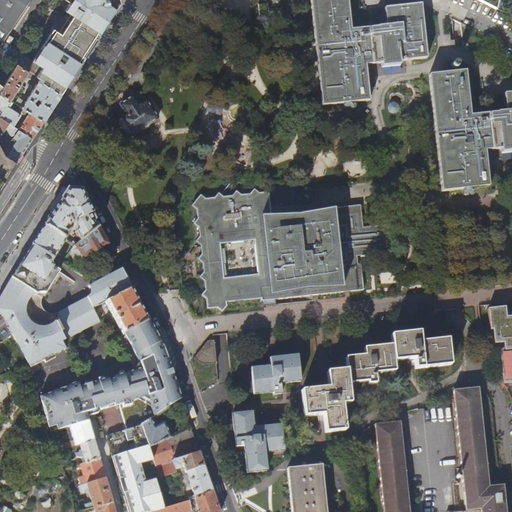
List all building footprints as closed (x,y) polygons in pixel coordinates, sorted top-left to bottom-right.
[(0,23),(15,0),(0,0),(0,46),(2,43),(0,42),(0,23)] [(3,41),(31,0),(15,0),(0,23),(0,42),(2,43),(3,41)] [(120,3),(119,0),(65,0),(70,3),(68,5),(70,7),(67,12),(71,14),(73,16),(82,22),(77,29),(79,30),(80,29),(87,33),(83,39),(92,45),(104,28),(120,3)] [(310,0),(322,106),(369,101),(365,65),(381,63),(381,67),(401,65),(400,61),(427,58),(421,4),(384,8),(386,26),(351,30),(347,0),(310,0)] [(258,5),(260,26),(270,26),(268,4),(258,5)] [(64,29),(73,16),(71,14),(57,34),(60,36),(64,29)] [(83,39),(87,33),(80,29),(79,30),(77,29),(82,22),(73,16),(64,29),(71,33),(63,44),(75,52),(79,46),(88,52),(92,45),(83,39)] [(69,82),(88,52),(79,46),(75,52),(63,44),(71,33),(64,29),(60,36),(57,34),(54,32),(51,36),(48,35),(38,50),(39,51),(34,58),(33,58),(31,62),(25,70),(28,72),(61,94),(69,82)] [(31,62),(3,41),(2,43),(0,46),(0,53),(17,65),(25,70),(31,62)] [(26,76),(28,72),(25,70),(17,65),(0,90),(0,93),(10,100),(14,94),(12,93),(24,75),(26,76)] [(429,75),(441,192),(489,187),(485,151),(500,149),(501,153),(511,151),(511,93),(504,94),(506,112),(471,116),(465,71),(429,75)] [(43,122),(61,94),(28,72),(26,76),(34,81),(29,90),(24,87),(21,90),(26,94),(22,100),(14,94),(10,100),(43,122)] [(14,94),(26,76),(24,75),(12,93),(14,94)] [(18,130),(32,139),(37,130),(43,122),(10,100),(0,93),(0,118),(11,126),(19,115),(14,112),(12,110),(14,107),(16,109),(21,112),(27,116),(18,130)] [(150,125),(150,123),(157,119),(158,116),(154,111),(151,106),(151,107),(147,101),(145,101),(139,104),(133,96),(131,96),(121,103),(120,105),(126,113),(120,117),(120,119),(117,121),(128,137),(131,135),(133,135),(140,130),(142,130),(145,129),(148,127),(150,125)] [(212,111),(219,113),(221,107),(223,103),(212,99),(208,110),(212,111)] [(396,101),(388,107),(394,114),(401,108),(396,101)] [(18,130),(11,126),(0,118),(0,136),(4,131),(13,136),(3,150),(5,155),(16,162),(24,151),(32,139),(18,130)] [(10,173),(16,162),(5,155),(3,150),(1,147),(0,143),(0,180),(4,183),(10,173)] [(68,190),(44,227),(64,238),(65,239),(69,232),(68,231),(71,226),(71,223),(74,223),(74,225),(77,231),(75,232),(80,241),(99,227),(91,210),(80,190),(68,190)] [(217,308),(222,312),(227,307),(226,303),(243,301),(261,299),(261,301),(299,297),(344,292),(363,290),(360,264),(357,264),(357,256),(392,252),(389,225),(363,228),(360,205),(271,215),(270,211),(268,192),(259,194),(254,190),(250,194),(241,195),(236,191),(232,196),(223,197),(218,193),(214,198),(205,199),(200,195),(192,206),(196,210),(197,219),(193,224),(198,228),(199,237),(195,242),(200,246),(201,255),(197,260),(202,264),(203,273),(199,278),(204,281),(205,290),(201,295),(206,299),(207,309),(217,308)] [(40,305),(40,301),(58,272),(50,268),(50,261),(64,238),(44,227),(34,243),(11,280),(0,298),(0,316),(5,321),(17,342),(28,363),(31,368),(41,363),(65,350),(61,343),(65,341),(66,341),(107,319),(101,306),(106,303),(132,289),(125,275),(121,269),(87,287),(89,289),(89,292),(89,294),(88,295),(87,297),(85,298),(55,314),(53,315),(50,315),(48,315),(45,313),(43,311),(41,307),(40,305)] [(109,244),(99,227),(80,241),(77,244),(75,245),(75,246),(81,259),(109,244)] [(106,303),(122,335),(123,334),(149,321),(140,303),(132,289),(106,303)] [(511,302),(478,306),(482,331),(487,346),(492,365),(503,383),(508,391),(511,402),(511,302)] [(0,343),(8,337),(13,344),(17,342),(5,321),(0,316),(0,343)] [(155,332),(149,321),(123,334),(128,343),(140,363),(164,350),(157,336),(155,332)] [(323,415),(325,433),(345,431),(342,404),(350,403),(348,384),(367,382),(368,385),(375,384),(374,374),(394,371),(393,361),(413,359),(414,369),(450,365),(447,339),(420,342),(419,332),(391,335),(392,345),(364,348),(364,356),(345,358),(346,370),(326,372),(328,388),(301,391),(304,417),(323,415)] [(207,341),(193,358),(201,364),(203,365),(204,365),(216,364),(214,341),(207,341)] [(123,374),(124,377),(128,389),(97,397),(89,400),(89,401),(93,415),(95,414),(94,411),(119,405),(126,431),(140,428),(140,427),(151,420),(181,400),(178,390),(169,366),(164,350),(140,363),(142,370),(133,372),(123,374)] [(273,392),(273,395),(282,394),(281,384),(300,382),(298,356),(269,358),(270,366),(250,368),(253,394),(273,392)] [(124,377),(123,374),(114,377),(114,379),(110,380),(109,378),(85,386),(85,387),(85,388),(124,377)] [(97,397),(128,389),(124,377),(85,388),(89,400),(97,397)] [(69,387),(53,391),(53,393),(40,396),(45,412),(77,403),(78,404),(81,403),(89,401),(89,400),(85,388),(85,387),(80,388),(79,389),(79,387),(77,383),(68,385),(69,387)] [(480,509),(480,511),(505,511),(503,486),(488,487),(479,387),(454,390),(465,511),(480,509)] [(93,415),(89,401),(81,403),(86,422),(89,421),(87,416),(93,415)] [(45,412),(50,428),(56,426),(57,430),(70,427),(86,422),(81,403),(78,404),(77,403),(45,412)] [(245,446),(248,473),(267,471),(265,453),(284,451),(281,425),(254,428),(252,412),(233,414),(236,447),(245,446)] [(148,450),(149,450),(170,439),(163,423),(154,428),(151,420),(140,427),(140,428),(126,431),(106,436),(109,446),(112,456),(147,448),(148,450)] [(89,421),(86,422),(70,427),(74,442),(56,447),(58,452),(80,444),(94,440),(91,431),(89,421)] [(408,511),(399,423),(374,425),(382,511),(408,511)] [(170,439),(149,450),(152,461),(158,478),(175,472),(171,461),(199,452),(191,428),(170,439)] [(97,450),(94,440),(80,444),(82,453),(75,455),(76,458),(83,456),(85,464),(100,460),(97,450)] [(152,461),(149,450),(148,450),(147,448),(112,456),(115,468),(119,480),(142,472),(140,464),(152,461)] [(208,479),(199,452),(171,461),(175,472),(177,471),(177,469),(179,468),(179,467),(178,463),(181,462),(184,473),(185,473),(193,495),(187,497),(188,501),(213,492),(208,479)] [(102,469),(100,460),(85,464),(79,466),(80,470),(81,470),(84,479),(78,482),(74,468),(64,471),(65,475),(70,489),(105,478),(102,469)] [(64,471),(74,468),(72,462),(62,465),(64,471)] [(326,511),(321,464),(287,468),(291,511),(326,511)] [(145,483),(142,472),(119,480),(122,490),(124,500),(158,490),(155,480),(145,483)] [(0,511),(77,511),(75,502),(74,495),(73,492),(71,493),(70,489),(65,475),(38,481),(0,490),(0,511)] [(109,491),(105,478),(70,489),(71,493),(73,492),(74,495),(88,491),(91,504),(85,506),(83,500),(75,502),(77,511),(81,511),(112,503),(109,491)] [(152,511),(164,509),(158,490),(124,500),(127,509),(127,511),(152,511)] [(219,511),(213,492),(188,501),(188,502),(164,509),(152,511),(189,511),(190,511),(189,506),(192,505),(192,503),(195,502),(196,511),(219,511)] [(114,511),(112,503),(81,511),(114,511)]
